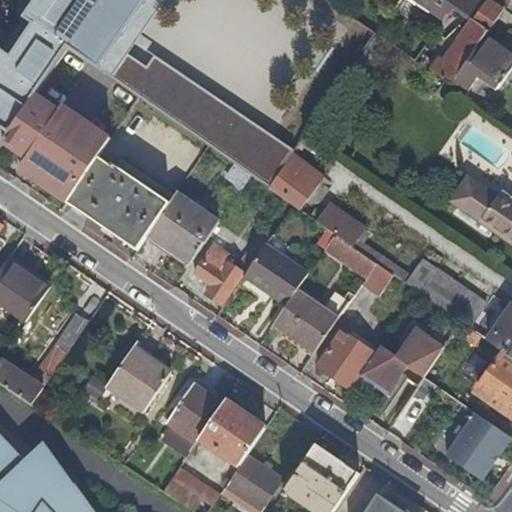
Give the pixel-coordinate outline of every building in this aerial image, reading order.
[(0,0),(0,130),(6,134),(35,92),(65,49),(271,185),(292,156),(137,45),(167,0),(0,0)] [(475,2),(472,0),(413,0),(443,20),(451,7),(465,17),(475,2)] [(428,69),(450,84),(463,66),(483,37),(502,9),(490,0),(484,0),(442,61),(436,57),(428,69)] [(511,65),(511,56),(483,37),(463,66),(496,89),(511,65)] [(67,104),(35,92),(6,134),(3,139),(31,157),(67,104)] [(99,158),(116,136),(67,104),(31,157),(21,173),(67,203),(99,158)] [(323,167),(331,154),(305,136),(296,148),(323,167)] [(301,207),(299,210),(315,221),(335,235),(352,247),(364,229),(327,203),(320,213),(305,202),(324,178),(292,156),(271,185),(301,207)] [(67,203),(138,251),(148,235),(175,196),(119,159),(114,165),(112,163),(110,166),(99,158),(67,203)] [(223,179),(240,191),(250,176),(233,164),(223,179)] [(511,199),(509,204),(480,183),(462,209),(511,244),(511,199)] [(148,235),(190,264),(219,222),(177,193),(175,196),(148,235)] [(243,263),(250,268),(267,244),(271,238),(263,233),(243,263)] [(324,250),(366,279),(376,264),(352,247),(335,235),(324,250)] [(309,273),(267,244),(250,268),(245,276),(244,276),(286,305),(297,290),(309,273)] [(238,271),(238,270),(232,266),(236,260),(214,245),(195,274),(212,285),(206,294),(222,305),(243,274),(238,271)] [(0,268),(0,306),(25,323),(49,287),(6,259),(0,268)] [(419,260),(403,283),(415,292),(418,293),(461,323),(472,332),(488,308),(419,260)] [(250,268),(243,263),(238,270),(238,271),(243,274),(245,276),(250,268)] [(338,319),(297,290),(286,305),(272,325),(314,353),(338,319)] [(363,305),(352,298),(338,319),(346,324),(349,320),(352,322),(363,305)] [(511,306),(487,341),(502,352),(511,359),(511,306)] [(59,340),(71,348),(89,322),(76,314),(59,340)] [(473,347),(480,337),(472,332),(461,323),(453,333),(473,347)] [(374,353),(359,376),(373,385),(387,396),(407,366),(424,377),(444,347),(416,328),(395,357),(379,346),(374,353)] [(317,367),(349,389),(359,376),(374,353),(341,331),(317,367)] [(50,365),(56,369),(70,349),(65,345),(62,350),(56,346),(45,362),(50,365)] [(107,385),(145,410),(172,370),(134,345),(107,385)] [(511,418),(511,359),(502,352),(478,387),(495,400),(492,404),(511,418)] [(44,388),(37,384),(1,359),(0,360),(0,382),(32,404),(44,388)] [(56,369),(50,365),(37,384),(44,388),(56,369)] [(85,390),(97,398),(105,386),(93,378),(85,390)] [(422,382),(405,409),(415,415),(432,388),(422,382)] [(167,422),(197,442),(200,438),(222,405),(191,385),(167,422)] [(100,396),(104,398),(110,389),(106,386),(100,396)] [(265,428),(225,401),(222,405),(200,438),(239,465),(246,456),(265,428)] [(446,456),(482,481),(511,438),(476,413),(446,456)] [(97,511),(76,483),(68,488),(42,458),(32,464),(2,434),(0,435),(0,511),(97,511)] [(283,492),(313,511),(332,511),(358,473),(315,444),(283,492)] [(281,480),(246,456),(239,465),(225,487),(261,511),(281,480)] [(219,494),(179,468),(163,492),(194,511),(207,511),(213,504),(219,494)] [(259,511),(261,511),(225,487),(220,494),(247,511),(259,511)] [(404,511),(377,494),(364,511),(404,511)]
